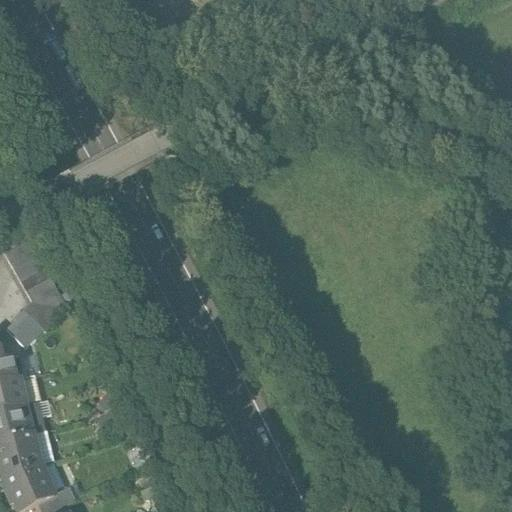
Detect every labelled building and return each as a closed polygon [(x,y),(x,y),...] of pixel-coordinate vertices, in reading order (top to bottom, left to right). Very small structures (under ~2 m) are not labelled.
[(196,511),(54,241),(81,217),(79,215),(51,240),(193,511),(196,511)] [(67,312),(28,242),(4,256),(32,307),(15,326),(37,346),(67,312)] [(0,392),(21,388),(16,368),(7,369),(4,358),(0,354),(0,392)] [(25,387),(21,388),(0,392),(0,420),(31,414),(25,387)] [(0,450),(37,442),(31,414),(0,420),(0,450)] [(46,473),(37,442),(0,450),(0,482),(1,488),(46,473)] [(45,511),(60,505),(46,473),(1,488),(12,511),(45,511)]
